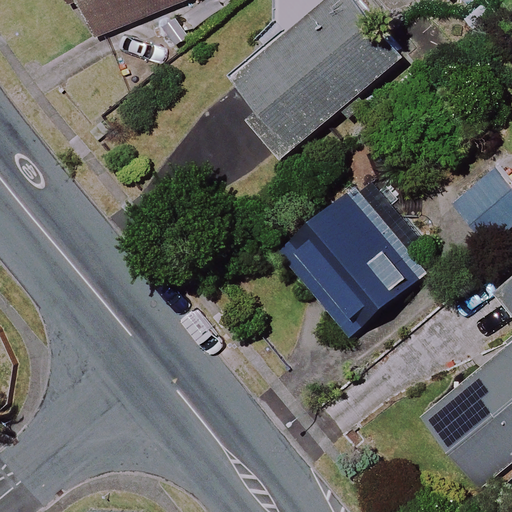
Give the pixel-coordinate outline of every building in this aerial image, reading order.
[(186,0),(67,0),(69,3),(77,0),(84,0),(97,34),(186,0)] [(413,54),(368,0),(273,0),(298,29),(241,76),(268,108),(257,117),(289,156),(413,54)] [(511,180),(500,167),(460,205),(489,236),(506,219),(511,224),(511,180)] [(432,272),(364,189),(288,251),(355,335),(432,272)] [(511,511),(511,281),(503,289),(511,300),(511,347),(428,416),(506,511),(511,511)]
